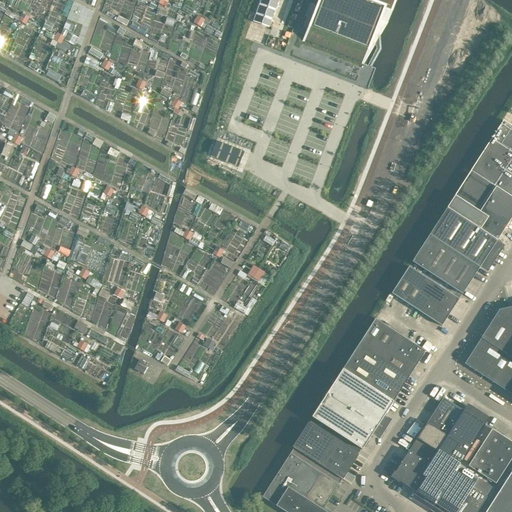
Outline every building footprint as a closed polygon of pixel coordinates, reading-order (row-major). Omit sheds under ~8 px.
[(257,0),(251,18),(266,24),(274,0),(257,0)] [(314,0),(302,32),(300,38),(361,61),(361,60),(360,60),(370,34),(377,16),(385,19),(392,0),(314,0)] [(5,6),(2,11),(11,16),(14,12),(5,6)] [(20,10),(16,17),(23,22),(27,14),(20,10)] [(195,12),(191,20),(198,24),(202,16),(195,12)] [(102,56),(98,63),(105,68),(109,61),(102,56)] [(136,76),(133,84),(140,87),(144,80),(136,76)] [(130,85),(128,90),(135,93),(137,88),(130,85)] [(170,99),(168,103),(175,107),(179,99),(172,95),(170,99)] [(468,168),(444,205),(466,219),(495,237),(498,233),(511,210),(511,124),(501,117),(468,168)] [(12,131),(8,139),(16,143),(20,135),(12,131)] [(214,138),(208,153),(236,164),(242,149),(214,138)] [(3,140),(0,147),(0,152),(5,154),(9,142),(3,140)] [(13,144),(10,151),(17,153),(19,147),(13,144)] [(108,145),(105,151),(114,155),(117,150),(108,145)] [(70,163),(66,171),(73,175),(77,167),(70,163)] [(57,164),(53,173),(59,175),(62,167),(57,164)] [(104,183),(100,190),(107,194),(112,187),(104,183)] [(183,186),(180,191),(191,197),(194,192),(183,186)] [(196,192),(193,198),(198,201),(202,195),(196,192)] [(132,196),(129,201),(136,205),(139,199),(132,196)] [(209,200),(206,206),(217,212),(220,206),(209,200)] [(138,204),(135,210),(143,214),(145,210),(146,207),(139,203),(138,204)] [(428,230),(427,232),(477,264),(494,239),(495,237),(466,219),(444,205),(428,230)] [(174,225),(171,229),(180,234),(182,230),(174,225)] [(182,230),(180,234),(186,238),(191,230),(184,226),(182,230)] [(427,232),(409,259),(460,291),(477,264),(427,232)] [(202,234),(199,239),(205,243),(208,238),(202,234)] [(21,237),(18,243),(33,251),(36,246),(21,237)] [(214,243),(210,250),(217,255),(221,247),(214,243)] [(45,245),(41,252),(48,256),(52,250),(45,245)] [(221,255),(218,260),(228,266),(231,260),(221,255)] [(57,258),(54,264),(61,267),(64,261),(57,258)] [(45,259),(42,264),(49,267),(51,262),(45,259)] [(251,262),(245,271),(257,278),(262,269),(251,262)] [(406,263),(389,290),(399,297),(417,270),(406,263)] [(78,269),(76,272),(83,276),(87,269),(80,265),(78,269)] [(417,270),(399,297),(409,303),(418,290),(427,277),(417,270)] [(427,277),(418,290),(428,296),(438,303),(448,309),(457,296),(427,277)] [(115,284),(111,292),(118,296),(122,288),(115,284)] [(99,286),(95,293),(104,297),(107,290),(99,286)] [(154,289),(150,297),(158,300),(162,292),(154,289)] [(418,290),(409,303),(419,310),(428,296),(418,290)] [(122,296),(118,302),(128,307),(131,301),(122,296)] [(428,296),(419,310),(429,316),(438,303),(428,296)] [(438,303),(429,316),(439,323),(441,321),(448,309),(438,303)] [(498,306),(463,361),(473,368),(483,374),(494,381),(511,392),(511,303),(506,305),(505,305),(498,306)] [(157,308),(153,315),(161,319),(165,312),(157,308)] [(232,309),(229,314),(239,320),(241,315),(242,315),(232,309)] [(373,316),(356,342),(366,349),(383,322),(373,316)] [(75,317),(71,325),(82,331),(85,323),(75,317)] [(176,319),(172,326),(179,330),(183,323),(176,319)] [(383,322),(366,349),(376,355),(384,342),(393,329),(383,322)] [(393,329),(384,342),(394,348),(403,335),(393,329)] [(205,335),(201,342),(209,347),(213,339),(205,335)] [(403,335),(394,348),(414,362),(421,351),(423,348),(413,341),(403,335)] [(78,337),(74,344),(81,348),(85,341),(78,337)] [(45,339),(42,344),(52,350),(55,345),(45,339)] [(356,342),(340,366),(391,398),(399,385),(406,375),(376,355),(366,349),(356,342)] [(384,342),(376,355),(406,375),(414,362),(394,348),(384,342)] [(162,353),(158,358),(165,363),(168,357),(162,353)] [(137,356),(131,366),(139,371),(140,371),(146,361),(137,356)] [(340,366),(309,414),(360,446),(391,398),(340,366)] [(433,407),(425,420),(445,433),(461,407),(441,394),(433,407)] [(445,433),(436,447),(458,461),(483,421),(461,408),(461,407),(445,433)] [(306,419),(290,444),(292,445),(291,445),(322,465),(339,476),(340,476),(340,477),(341,475),(356,451),(306,419)] [(425,420),(415,434),(436,447),(445,433),(425,420)] [(489,426),(466,463),(493,480),(511,451),(511,440),(490,426),(489,426)] [(414,436),(406,448),(427,461),(434,449),(436,447),(415,434),(414,436)] [(291,445),(260,494),(288,511),(328,511),(320,507),(322,504),(339,476),(322,465),(291,445)] [(432,500),(456,463),(458,461),(436,447),(434,449),(427,461),(410,486),(432,500)] [(406,448),(390,473),(410,486),(427,461),(406,448)] [(456,463),(432,500),(437,504),(449,511),(452,511),(476,475),(461,466),(456,463)] [(511,464),(481,511),(509,511),(511,510),(511,464)] [(476,475),(452,511),(472,511),(490,485),(476,475)]
